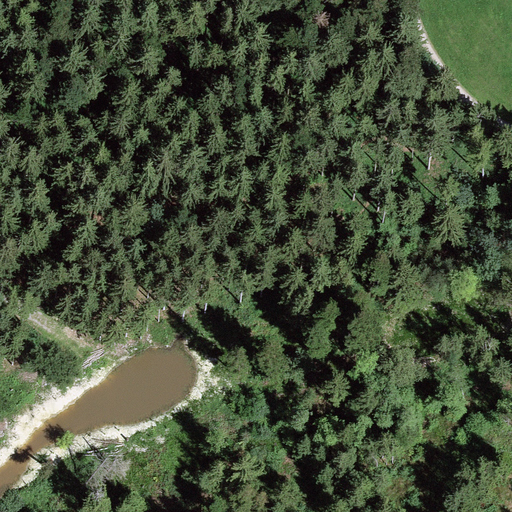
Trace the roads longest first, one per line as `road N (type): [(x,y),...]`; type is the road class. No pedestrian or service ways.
road 1 (track): [(0,251),(170,386)]
road 2 (track): [(511,124),(464,90),(413,0)]
